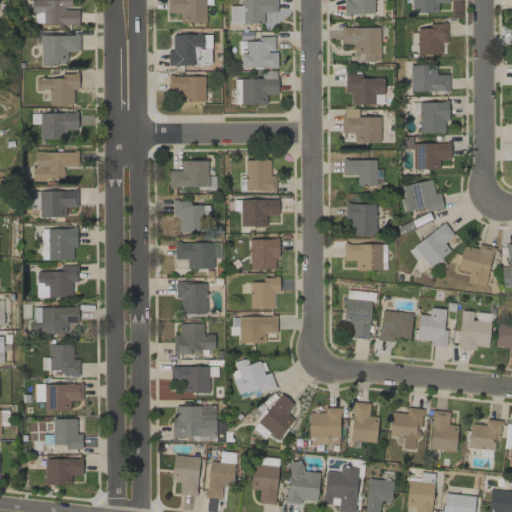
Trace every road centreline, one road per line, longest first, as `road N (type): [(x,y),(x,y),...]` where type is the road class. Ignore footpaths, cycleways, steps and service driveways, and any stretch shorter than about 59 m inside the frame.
road 1 (residential): [(111,0),(122,511)]
road 2 (residential): [(140,511),(138,0)]
road 3 (residential): [(313,0),(315,356)]
road 4 (residential): [(485,0),(489,205)]
road 5 (residential): [(315,356),(341,368),(511,384)]
road 6 (residential): [(113,134),(311,132)]
